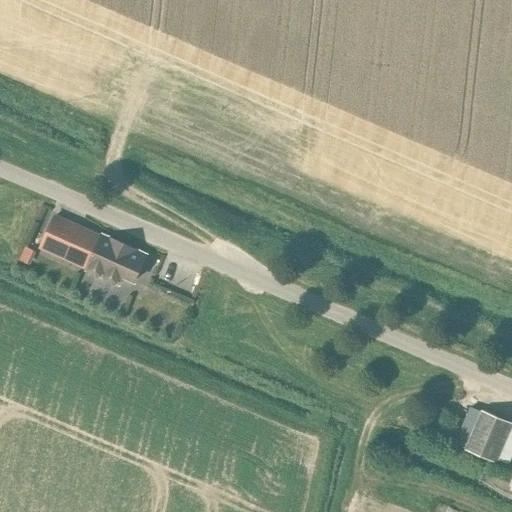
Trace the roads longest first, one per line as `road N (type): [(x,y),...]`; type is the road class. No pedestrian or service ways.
road 1 (unclassified): [(511,389),(0,170)]
road 2 (track): [(511,298),(0,80)]
road 3 (track): [(119,131),(111,169),(120,185),(209,238),(239,272),(292,362),(376,414)]
road 4 (track): [(493,382),(412,394),(378,411),(360,451),(351,511)]
